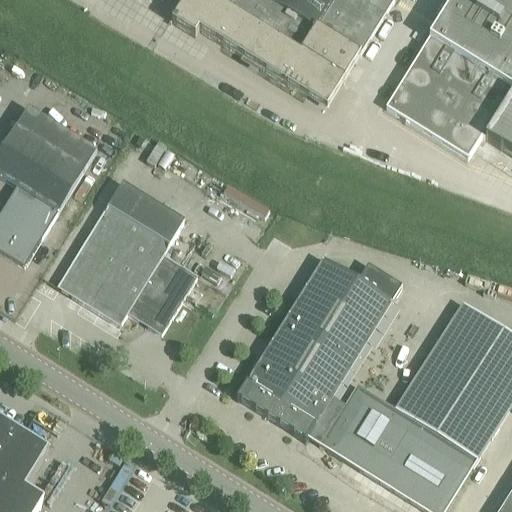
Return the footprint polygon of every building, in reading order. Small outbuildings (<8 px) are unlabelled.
[(278,0),(186,0),(171,25),(194,40),(198,33),(241,60),(278,0)] [(278,0),(241,60),(326,113),(396,0),(278,0)] [(511,0),(455,0),(386,112),(467,163),(481,141),(511,160),(511,0)] [(96,155),(27,113),(0,157),(0,181),(17,192),(0,218),(0,256),(24,271),(96,155)] [(127,319),(161,339),(196,281),(162,260),(183,226),(122,188),(58,293),(119,330),(127,319)] [(323,265),(272,346),(236,403),(305,446),(307,441),(332,401),(332,402),(401,290),(367,269),(356,286),(323,265)] [(511,339),(462,308),(391,421),(390,422),(392,423),(409,433),(422,442),(439,452),(456,463),(479,478),(484,469),(477,465),(511,408),(511,339)] [(320,449),(315,457),(354,482),(392,423),(390,422),(391,421),(360,402),(353,414),(332,402),(332,401),(307,441),(320,449)] [(376,485),(409,433),(392,423),(354,482),(371,493),(376,485)] [(0,511),(37,511),(21,501),(48,458),(0,427),(0,511)] [(409,433),(376,485),(371,493),(385,501),(390,493),(422,442),(409,433)] [(402,511),(407,504),(439,452),(422,442),(390,493),(385,501),(402,511)] [(402,511),(425,511),(456,463),(439,452),(407,504),(402,511)] [(456,463),(425,511),(457,511),(479,478),(456,463)] [(511,511),(511,496),(501,511),(511,511)]
